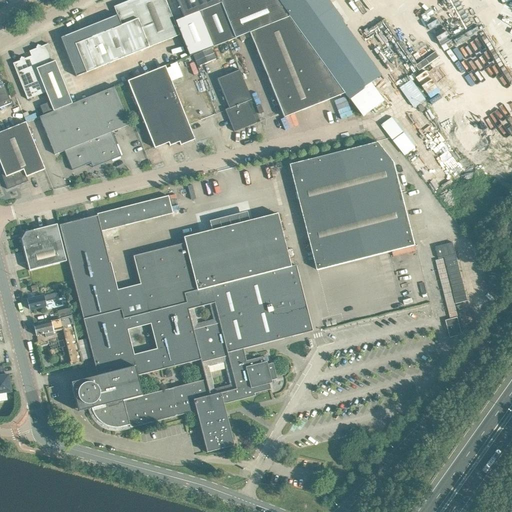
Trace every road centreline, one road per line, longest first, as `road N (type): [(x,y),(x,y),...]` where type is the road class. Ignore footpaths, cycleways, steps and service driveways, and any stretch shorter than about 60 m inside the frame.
road 1 (unclassified): [(0,218),(380,120)]
road 2 (tertiary): [(273,511),(55,444),(39,427)]
road 3 (motorway): [(511,331),(340,511)]
road 4 (tertiary): [(39,427),(0,270)]
road 5 (motorway): [(511,391),(426,511)]
